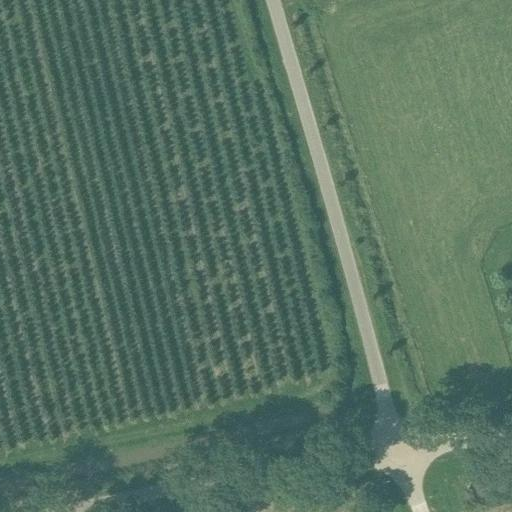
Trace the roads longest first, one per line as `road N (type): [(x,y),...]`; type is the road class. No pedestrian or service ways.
road 1 (unclassified): [(393,456),(369,350),(261,0)]
road 2 (unclassified): [(83,511),(320,459),(393,456)]
road 3 (unclassified): [(393,456),(511,428)]
